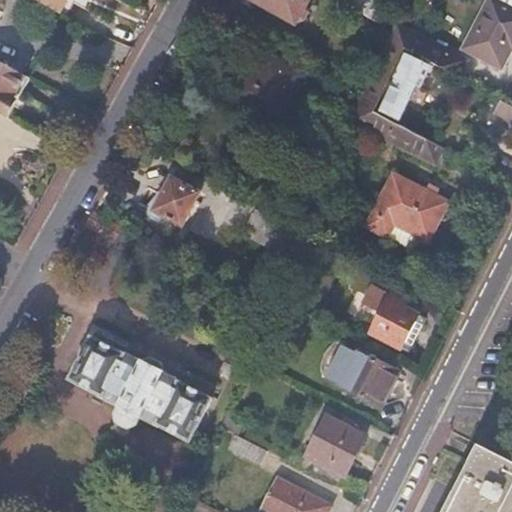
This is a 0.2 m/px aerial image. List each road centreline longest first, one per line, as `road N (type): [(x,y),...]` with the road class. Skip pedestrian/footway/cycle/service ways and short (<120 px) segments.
road 1 (residential): [(181,0),(0,320)]
road 2 (residential): [(379,511),(511,252)]
